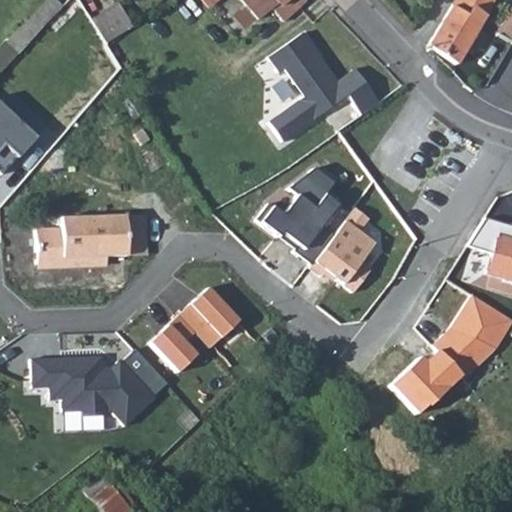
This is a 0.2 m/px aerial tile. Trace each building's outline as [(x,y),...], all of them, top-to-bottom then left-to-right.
[(241,0),(257,18),(270,7),(281,20),(304,1),(302,0),(241,0)] [(449,4),(426,46),(428,48),(454,64),(491,0),(454,0),(451,5),(449,4)] [(115,1),(95,19),(113,40),(133,22),(115,1)] [(498,30),(511,36),(511,5),(498,30)] [(17,75),(58,34),(45,22),(4,62),(17,75)] [(304,31),(266,58),(277,73),(283,70),(302,98),(269,121),(283,141),(347,96),(360,114),(378,102),(356,69),(338,81),(304,31)] [(4,62),(0,65),(0,83),(5,88),(17,75),(4,62)] [(0,101),(0,160),(29,131),(0,101)] [(257,238),(300,272),(343,217),(300,183),(257,238)] [(152,250),(153,210),(131,211),(132,250),(152,250)] [(132,250),(131,211),(67,211),(67,221),(43,222),(43,258),(91,257),(91,251),(132,250)] [(340,237),(310,280),(333,295),(339,287),(350,306),(368,280),(360,274),(371,258),(340,237)] [(511,294),(511,241),(496,237),(485,275),(488,276),(485,288),(511,296),(511,294)] [(205,286),(146,335),(175,369),(234,320),(205,286)] [(464,361),(479,338),(447,319),(433,342),(464,361)] [(128,349),(102,370),(103,359),(25,355),(24,381),(49,382),(49,395),(61,396),(60,411),(103,413),(103,405),(119,423),(161,389),(128,349)] [(123,490),(118,494),(108,483),(90,499),(101,511),(129,511),(136,506),(123,490)]
